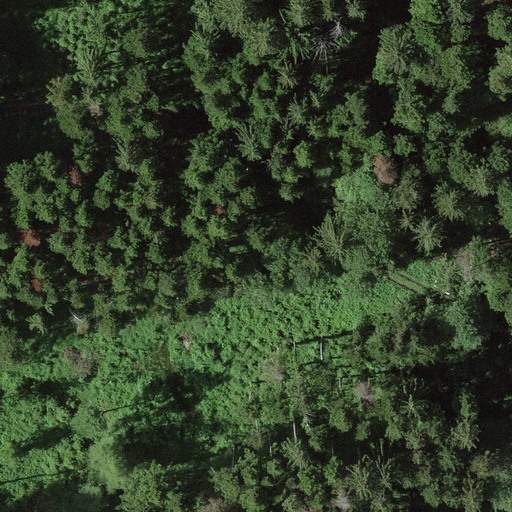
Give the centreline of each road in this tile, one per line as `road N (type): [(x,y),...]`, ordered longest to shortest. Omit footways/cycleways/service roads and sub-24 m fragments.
road 1 (track): [(0,113),(219,116),(351,248),(511,342)]
road 2 (track): [(219,116),(337,86),(511,25)]
